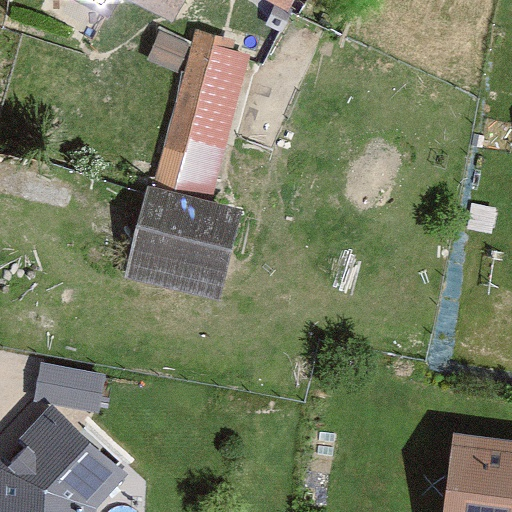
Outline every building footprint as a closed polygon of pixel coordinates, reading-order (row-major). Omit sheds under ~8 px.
[(136,0),(181,24),(193,0),(269,0),(301,17),(309,0),(136,0)] [(255,62),(200,48),(163,192),(218,206),(255,62)] [(247,220),(149,200),(131,288),(228,308),(247,220)] [(32,358),(25,395),(78,404),(84,368),(32,358)] [(115,469),(25,395),(0,423),(0,511),(76,511),(77,494),(115,469)] [(511,511),(511,430),(434,419),(420,511),(511,511)]
